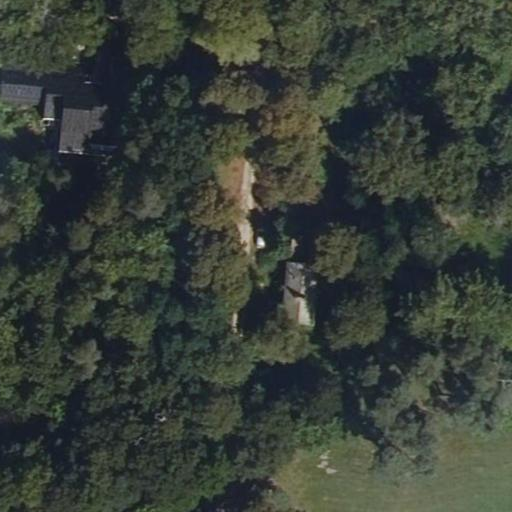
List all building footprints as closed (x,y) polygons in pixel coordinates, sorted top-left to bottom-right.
[(63,68),(66,42),(33,37),(25,99),(58,104),(63,68)] [(148,165),(163,66),(135,62),(137,44),(122,42),(116,83),(108,82),(111,60),(93,58),(91,72),(63,68),(58,104),(68,105),(65,129),(84,132),(81,156),(148,165)] [(349,70),(351,48),(330,46),(327,67),(349,70)] [(344,97),(346,77),(326,75),(323,95),(344,97)] [(324,183),(329,148),(317,146),(312,182),(324,183)] [(319,275),(323,242),(304,240),(300,273),(319,275)] [(323,333),(330,276),(319,275),(300,273),(292,328),(323,333)]
